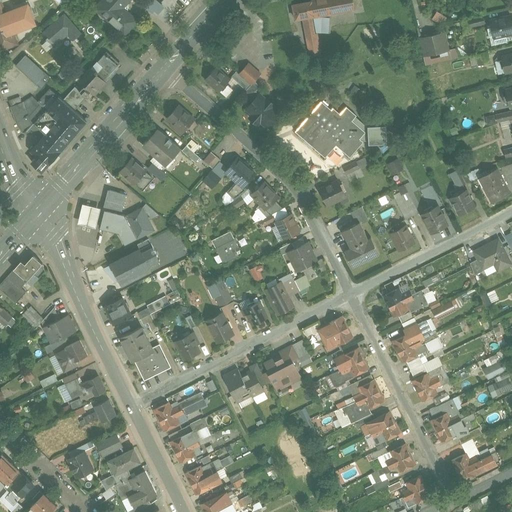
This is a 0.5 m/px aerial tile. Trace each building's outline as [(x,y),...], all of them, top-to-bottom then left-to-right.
[(104,0),(97,9),(119,29),(121,26),(128,32),(138,20),(128,11),(129,10),(128,4),(127,3),(130,0),(104,0)] [(353,0),(310,0),(311,1),(293,4),(296,19),(303,17),(303,18),(323,15),(355,9),(353,0)] [(28,4),(3,14),(7,25),(10,24),(13,32),(35,23),(28,4)] [(433,10),(429,19),(441,24),(445,15),(433,10)] [(66,13),(43,32),(47,37),(49,39),(52,37),(58,44),(59,44),(58,43),(69,34),(74,40),(82,33),(66,13)] [(323,15),(303,18),(309,51),(321,49),(318,32),(321,32),(329,33),(330,17),(323,17),(323,15)] [(511,17),(511,16),(491,20),(492,27),(493,32),(494,37),(511,32),(511,17)] [(7,26),(0,29),(0,49),(17,43),(13,32),(10,24),(7,25),(7,26)] [(443,32),(420,37),(424,56),(448,51),(443,32)] [(468,40),(456,43),(460,57),(471,54),(468,40)] [(487,51),(476,53),(479,65),(490,63),(487,51)] [(37,89),(48,78),(22,52),(11,63),(37,89)] [(106,53),(81,81),(86,85),(84,88),(84,87),(81,91),(80,91),(85,96),(87,97),(88,98),(89,98),(90,97),(91,96),(91,95),(91,94),(91,93),(93,91),(95,92),(101,85),(100,84),(102,81),(104,83),(120,65),(106,53)] [(511,53),(502,56),(505,72),(511,70),(511,53)] [(261,73),(249,63),(240,74),(240,73),(252,84),(251,84),(252,84),(255,80),(261,73)] [(230,79),(216,67),(206,79),(219,91),(230,79)] [(240,74),(237,71),(232,76),(240,83),(244,78),(240,74)] [(251,84),(244,78),(240,83),(247,89),(251,84)] [(261,86),(255,80),(252,84),(251,84),(247,89),(244,92),(250,98),(261,86)] [(76,86),(68,95),(78,104),(85,96),(80,91),(81,91),(76,86)] [(50,89),(39,101),(33,95),(25,101),(11,106),(18,123),(24,133),(37,145),(31,151),(37,157),(33,162),(38,167),(39,168),(40,169),(41,170),(43,170),(44,170),(45,169),(46,169),(47,168),(48,167),(87,120),(59,96),(50,89)] [(266,99),(260,94),(252,104),(257,109),(250,116),(259,124),(261,121),(267,126),(280,111),(274,106),(275,105),(267,98),(266,99)] [(322,101),(296,131),(300,135),(316,148),(320,152),(326,157),(337,144),(346,153),(350,156),(351,157),(364,141),(363,140),(360,138),(366,132),(353,120),(356,116),(357,115),(347,106),(341,113),(334,107),(332,109),(322,101)] [(195,119),(179,105),(167,118),(172,122),(170,124),(181,134),(195,119)] [(511,110),(496,114),(498,121),(510,119),(511,118),(511,110)] [(366,132),(360,138),(363,140),(369,140),(368,127),(356,116),(353,120),(366,132)] [(386,124),(368,125),(368,127),(369,140),(369,144),(387,142),(386,124)] [(181,148),(160,130),(155,136),(153,134),(145,143),(152,149),(150,151),(151,152),(151,151),(154,153),(153,154),(164,164),(170,157),(172,159),(181,148)] [(200,157),(187,145),(182,150),(196,162),(200,157)] [(217,156),(209,164),(214,168),(221,160),(217,156)] [(248,166),(238,157),(226,171),(238,181),(244,186),(256,173),(248,166)] [(396,157),(385,162),(390,174),(401,169),(396,157)] [(511,157),(500,161),(502,171),(511,168),(511,157)] [(147,171),(132,158),(121,171),(135,183),(136,183),(143,190),(154,178),(146,171),(147,171)] [(365,158),(344,167),(347,173),(368,164),(365,158)] [(162,170),(154,163),(148,169),(157,176),(162,170)] [(471,181),(464,167),(456,171),(463,185),(471,181)] [(497,168),(480,177),(493,201),(510,193),(497,168)] [(453,187),(461,183),(455,169),(447,172),(453,187)] [(167,174),(162,170),(157,176),(162,180),(167,174)] [(212,170),(204,180),(213,187),(221,178),(212,170)] [(339,180),(320,189),(327,204),(346,195),(339,180)] [(279,197),(264,182),(252,194),(266,209),(276,200),(279,197)] [(467,189),(451,197),(455,205),(456,204),(460,214),(475,206),(467,189)] [(127,195),(110,190),(106,209),(122,214),(127,195)] [(405,200),(402,195),(395,199),(406,219),(413,216),(405,200)] [(418,213),(411,197),(405,200),(413,216),(418,213)] [(235,200),(226,206),(230,212),(239,206),(235,200)] [(276,200),(266,209),(271,214),(284,208),(276,200)] [(102,207),(84,202),(79,223),(96,227),(102,207)] [(158,213),(148,204),(143,207),(143,208),(144,208),(148,217),(158,213)] [(438,205),(422,213),(432,233),(448,224),(445,219),(446,218),(442,211),(441,212),(438,205)] [(362,206),(351,212),(357,223),(360,221),(361,224),(362,223),(369,220),(362,206)] [(122,214),(106,209),(101,227),(121,233),(126,244),(154,229),(148,217),(144,208),(143,208),(128,216),(127,214),(126,215),(122,214)] [(292,213),(276,221),(285,238),(300,231),(292,213)] [(274,214),(260,220),(263,225),(276,219),(274,214)] [(360,221),(357,223),(342,230),(351,247),(345,249),(353,267),(380,253),(372,236),(369,237),(362,223),(361,224),(360,221)] [(406,224),(401,227),(399,222),(391,227),(393,231),(391,232),(400,249),(414,242),(406,224)] [(222,236),(213,241),(216,247),(225,243),(222,236)] [(149,238),(138,244),(140,249),(152,243),(149,238)] [(225,243),(216,247),(224,264),(239,256),(232,240),(235,238),(225,243)] [(499,238),(475,251),(478,258),(483,268),(484,268),(494,262),(498,270),(511,263),(499,238)] [(292,241),(280,248),(283,254),(288,251),(295,247),(292,241)] [(295,247),(288,251),(293,260),(295,259),(300,269),(318,260),(317,260),(312,251),(313,250),(308,241),(295,247)] [(140,249),(103,268),(111,273),(116,270),(117,273),(122,284),(160,264),(159,261),(160,260),(152,243),(140,249)] [(25,264),(22,260),(8,276),(21,288),(22,287),(34,273),(39,278),(46,270),(43,263),(34,255),(25,264)] [(478,258),(471,262),(475,274),(485,270),(484,268),(483,268),(478,258)] [(300,290),(292,273),(283,278),(285,282),(292,294),(300,290)] [(435,274),(421,279),(423,286),(437,281),(435,274)] [(21,288),(8,276),(0,284),(0,287),(17,302),(27,291),(22,287),(21,288)] [(222,294),(216,281),(210,283),(216,296),(216,297),(221,307),(227,304),(222,294)] [(285,282),(268,291),(278,311),(292,304),(288,296),(292,294),(285,282)] [(399,288),(384,295),(389,305),(404,298),(402,294),(399,288)] [(488,298),(482,301),(484,305),(498,299),(493,288),(485,292),(488,298)] [(404,298),(389,305),(394,316),(414,306),(415,309),(428,302),(422,289),(404,298)] [(410,290),(402,294),(404,298),(412,294),(410,290)] [(233,301),(228,291),(222,294),(227,304),(233,301)] [(123,297),(106,305),(115,323),(131,315),(123,297)] [(259,300),(242,309),(245,315),(248,313),(254,324),(268,317),(259,300)] [(451,301),(435,309),(439,318),(455,310),(451,301)] [(32,305),(21,315),(33,327),(43,316),(32,305)] [(60,317),(55,306),(43,321),(45,325),(60,317)] [(149,307),(138,313),(141,319),(151,314),(152,313),(149,307)] [(12,316),(4,309),(0,313),(0,315),(5,320),(2,322),(5,324),(12,316)] [(223,312),(207,320),(219,342),(235,334),(223,312)] [(411,312),(400,317),(402,323),(413,317),(411,312)] [(60,317),(45,325),(53,342),(77,330),(69,314),(60,317)] [(151,314),(141,319),(145,325),(149,323),(155,320),(151,314)] [(198,326),(192,314),(185,317),(191,329),(198,326)] [(343,316),(320,327),(326,337),(348,326),(343,316)] [(159,329),(155,320),(149,323),(153,332),(159,329)] [(419,322),(423,330),(428,327),(424,320),(419,322)] [(418,324),(406,330),(408,333),(393,340),(398,351),(421,339),(419,336),(423,334),(418,324)] [(141,326),(121,336),(133,360),(137,359),(137,358),(153,350),(152,348),(152,347),(141,326)] [(348,326),(326,337),(331,347),(353,336),(348,326)] [(194,331),(176,340),(185,359),(201,351),(197,344),(200,343),(194,331)] [(398,351),(403,361),(418,354),(429,348),(426,342),(436,337),(434,333),(437,332),(436,331),(421,339),(398,351)] [(305,338),(293,344),(297,351),(308,346),(305,338)] [(81,340),(66,347),(67,349),(57,353),(65,370),(76,364),(75,361),(88,355),(81,340)] [(152,347),(152,348),(153,350),(137,358),(137,359),(147,378),(163,370),(163,369),(170,366),(159,344),(152,347)] [(281,355),(275,358),(279,365),(274,367),(272,364),(266,367),(269,371),(265,373),(269,380),(272,379),(279,392),(280,391),(281,392),(282,391),(282,390),(288,387),(286,384),(301,376),(296,366),(294,366),(291,360),(298,357),(292,345),(280,351),(281,355)] [(308,346),(297,351),(299,356),(311,350),(308,346)] [(359,347),(344,355),(347,360),(349,365),(364,358),(359,347)] [(485,366),(480,369),(482,373),(499,365),(494,354),(482,359),(485,366)] [(420,357),(408,362),(411,369),(423,363),(420,357)] [(341,369),(332,373),(338,384),(369,368),(364,358),(349,365),(341,369)] [(347,360),(339,364),(341,368),(341,369),(349,365),(347,360)] [(262,374),(257,363),(251,366),(253,370),(256,377),(260,376),(262,374)] [(423,363),(411,369),(415,376),(427,370),(423,363)] [(485,378),(502,370),(500,365),(482,374),(485,378)] [(20,374),(25,382),(33,377),(28,369),(20,374)] [(239,369),(225,376),(234,394),(238,401),(239,400),(251,394),(242,376),(239,369)] [(256,377),(253,370),(242,376),(251,394),(253,396),(264,390),(261,384),(264,383),(260,376),(256,377)] [(449,370),(439,375),(441,379),(451,374),(449,370)] [(75,372),(64,378),(66,383),(78,378),(75,372)] [(41,387),(55,380),(52,373),(38,380),(41,387)] [(428,373),(413,380),(418,390),(433,383),(431,379),(428,373)] [(354,396),(362,392),(359,386),(374,379),(371,374),(348,385),(353,396),(354,396)] [(66,383),(73,398),(85,392),(88,398),(106,390),(99,376),(82,384),(79,377),(78,378),(66,383)] [(505,377),(484,385),(489,397),(510,389),(505,377)] [(374,379),(359,386),(362,392),(364,397),(379,390),(374,379)] [(441,379),(433,383),(435,387),(443,384),(441,379)] [(433,383),(418,390),(423,400),(438,393),(435,387),(433,383)] [(359,405),(366,401),(369,407),(384,400),(379,390),(364,397),(356,401),(359,405)] [(201,392),(179,402),(180,404),(182,409),(204,398),(201,392)] [(362,392),(354,396),(356,401),(364,397),(362,392)] [(238,401),(234,394),(229,397),(238,413),(243,410),(239,400),(238,401)] [(353,396),(345,400),(347,405),(356,401),(354,396),(353,396)] [(81,398),(71,402),(73,409),(83,404),(81,398)] [(453,398),(430,409),(433,416),(444,410),(456,404),(453,398)] [(110,399),(95,406),(103,422),(117,415),(110,399)] [(347,405),(342,407),(345,414),(347,413),(351,423),(354,422),(372,413),(369,407),(366,401),(359,405),(356,401),(347,405)] [(170,402),(154,409),(159,420),(160,420),(175,412),(171,405),(170,402)] [(180,404),(176,406),(175,404),(171,405),(175,412),(182,409),(180,404)] [(456,404),(444,410),(445,413),(432,419),(437,430),(460,419),(458,413),(460,412),(456,404)] [(71,410),(73,415),(82,411),(80,406),(71,410)] [(460,419),(437,430),(443,441),(457,434),(459,437),(469,432),(469,431),(466,424),(464,425),(461,419),(480,410),(480,409),(460,419)] [(375,418),(367,422),(372,433),(395,421),(390,411),(375,418)] [(175,412),(160,420),(165,430),(180,422),(177,416),(175,412)] [(90,413),(84,416),(88,424),(94,421),(90,413)] [(372,413),(354,422),(357,428),(367,422),(375,418),(373,413),(372,413)] [(204,418),(188,426),(191,431),(191,432),(193,430),(207,424),(204,418)] [(395,421),(372,433),(377,443),(385,439),(385,440),(401,432),(395,421)] [(480,426),(469,431),(469,432),(459,437),(461,443),(483,432),(480,426)] [(193,430),(191,432),(191,431),(186,434),(185,434),(188,440),(196,436),(193,430)] [(224,435),(221,430),(214,434),(216,437),(217,439),(224,435)] [(185,433),(170,441),(175,452),(190,444),(188,440),(185,434),(186,434),(185,433)] [(118,434),(102,442),(104,446),(100,448),(103,455),(105,454),(109,462),(110,461),(110,460),(124,453),(121,447),(123,446),(118,434)] [(198,440),(200,444),(216,437),(214,434),(198,440)] [(196,436),(188,440),(190,444),(198,440),(196,436)] [(406,442),(391,450),(394,456),(386,460),(388,464),(396,460),(411,453),(406,442)] [(190,444),(175,452),(181,462),(195,454),(192,448),(190,444)] [(386,446),(371,453),(374,459),(379,456),(389,451),(388,451),(386,446)] [(124,453),(110,460),(110,461),(116,473),(114,474),(118,482),(131,473),(128,467),(141,461),(135,448),(124,453)] [(389,451),(379,456),(384,466),(388,464),(386,460),(394,456),(391,450),(388,451),(389,451)] [(467,452),(452,459),(457,470),(480,459),(482,457),(483,457),(489,454),(487,450),(478,454),(470,458),(467,452)] [(84,451),(69,458),(72,465),(71,465),(74,471),(75,470),(78,477),(93,469),(91,464),(92,463),(89,456),(87,457),(84,451)] [(411,453),(396,460),(398,464),(401,470),(416,463),(411,453)] [(489,454),(483,457),(487,467),(496,462),(491,453),(489,454)] [(20,470),(3,454),(0,456),(0,474),(9,483),(11,480),(19,471),(20,470)] [(231,463),(227,457),(221,460),(222,463),(224,467),(231,463)] [(480,459),(457,470),(462,480),(488,468),(487,467),(483,457),(482,457),(480,459)] [(396,460),(388,464),(390,468),(398,464),(396,460)] [(222,463),(212,468),(214,472),(217,470),(224,467),(222,463)] [(201,465),(186,473),(191,483),(214,472),(212,468),(204,472),(201,465)] [(214,472),(191,483),(196,494),(222,481),(217,470),(214,472)] [(19,471),(11,480),(15,483),(23,475),(19,471)] [(118,482),(116,484),(124,499),(138,492),(138,493),(153,485),(152,484),(145,472),(133,478),(131,473),(118,482)] [(240,472),(229,477),(232,482),(243,477),(240,472)] [(9,483),(0,474),(0,492),(5,487),(9,483)] [(15,483),(13,485),(15,487),(6,497),(14,505),(34,484),(24,474),(15,483)] [(114,474),(102,480),(107,490),(116,484),(118,482),(114,474)] [(422,475),(407,482),(410,488),(412,492),(427,485),(422,475)] [(388,476),(373,484),(376,490),(391,483),(388,476)] [(400,480),(389,486),(392,491),(403,485),(400,480)] [(427,485),(412,492),(414,496),(417,502),(432,495),(427,485)] [(40,490),(33,499),(36,502),(44,494),(40,490)] [(227,492),(202,505),(205,511),(212,511),(222,507),(228,505),(232,502),(227,492)] [(412,492),(404,496),(406,500),(414,496),(412,492)] [(56,506),(44,494),(36,502),(25,511),(52,511),(51,511),(56,506)] [(414,496),(406,500),(409,506),(417,502),(414,496)] [(243,498),(230,505),(232,508),(232,509),(245,503),(243,498)] [(481,498),(469,504),(473,511),(478,511),(486,508),(481,498)] [(149,499),(129,511),(138,511),(152,503),(149,499)] [(20,503),(12,511),(19,511),(24,507),(20,503)]
